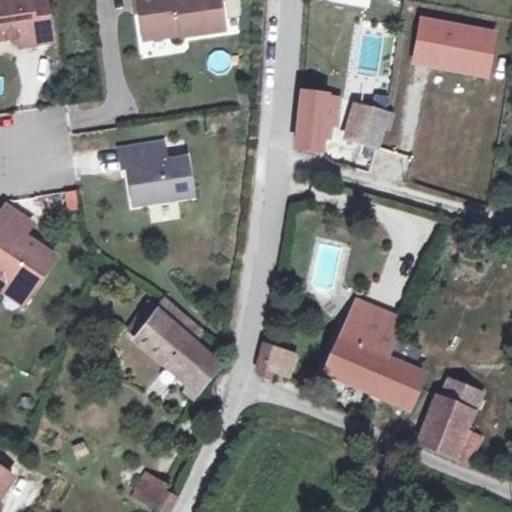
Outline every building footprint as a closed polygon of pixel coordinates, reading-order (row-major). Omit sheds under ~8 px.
[(0,0),(0,39),(19,37),(35,35),(36,44),(53,42),(45,0),(0,0)] [(132,0),(133,2),(138,2),(141,38),(178,33),(179,39),(223,35),(219,0),(132,0)] [(492,33),(421,21),(414,64),(485,76),(492,33)] [(35,35),(19,37),(20,47),(36,44),(35,35)] [(327,100),(298,92),(294,146),(321,153),(325,142),(331,143),(333,127),(324,123),(327,100)] [(369,113),(353,110),(348,144),(363,146),(369,113)] [(383,115),(369,113),(363,146),(377,149),(379,141),(388,142),(390,130),(381,127),(383,115)] [(484,168),(484,137),(465,136),(465,168),(484,168)] [(119,150),(122,169),(126,168),(132,206),(192,195),(185,158),(166,161),(163,142),(119,150)] [(66,212),(80,208),(75,190),(61,194),(66,212)] [(0,278),(24,293),(37,274),(42,277),(55,257),(23,237),(32,224),(3,205),(0,210),(0,278)] [(24,293),(10,285),(5,293),(22,305),(42,277),(37,274),(24,293)] [(446,293),(456,319),(489,307),(486,299),(504,293),(497,274),(446,293)] [(373,394),(388,358),(397,340),(405,320),(358,299),(326,373),(373,394)] [(157,316),(195,347),(206,334),(168,301),(157,316)] [(211,361),(195,347),(157,316),(152,321),(136,339),(192,384),(211,361)] [(423,353),(397,340),(388,358),(416,371),(423,353)] [(282,354),(263,346),(258,375),(270,381),(273,375),(282,354)] [(296,361),(282,354),(273,375),(287,381),(296,361)] [(388,358),(373,394),(408,411),(424,374),(416,371),(388,358)] [(221,368),(211,361),(192,384),(202,392),(221,368)] [(481,397),(450,383),(443,400),(473,415),(481,397)] [(473,415),(443,400),(422,447),(453,461),(464,434),(473,415)] [(478,441),(464,434),(453,461),(467,467),(478,441)] [(0,497),(13,477),(0,468),(0,497)] [(169,511),(176,500),(144,483),(134,505),(148,511),(169,511)]
